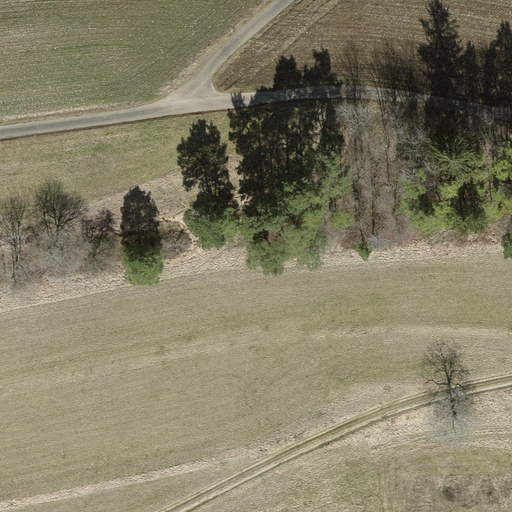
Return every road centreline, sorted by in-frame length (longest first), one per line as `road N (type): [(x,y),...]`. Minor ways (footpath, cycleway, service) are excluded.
road 1 (track): [(0,126),(348,91),(511,113)]
road 2 (track): [(151,511),(393,393),(511,374)]
road 3 (track): [(161,108),(197,61),(276,0)]
